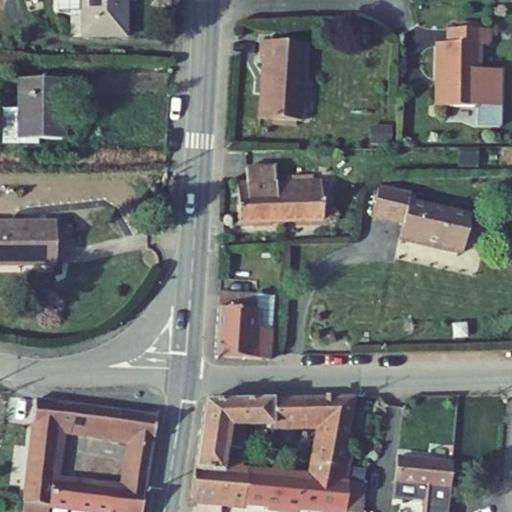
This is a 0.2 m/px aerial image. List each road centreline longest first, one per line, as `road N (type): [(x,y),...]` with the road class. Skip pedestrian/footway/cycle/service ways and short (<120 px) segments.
road 1 (unclassified): [(186,371),(267,379),(511,373)]
road 2 (tertiary): [(206,2),(193,274)]
road 3 (residential): [(206,2),(375,0)]
road 4 (unclassified): [(37,373),(186,371)]
road 5 (tertiary): [(186,371),(165,511)]
